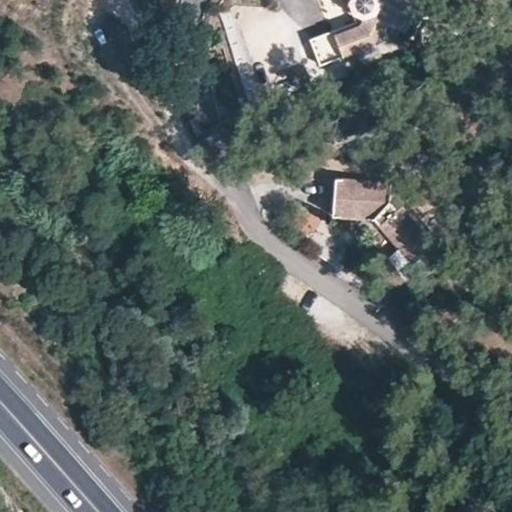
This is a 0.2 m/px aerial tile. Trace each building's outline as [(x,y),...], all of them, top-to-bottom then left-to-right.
[(415,6),(412,0),(352,0),(350,6),(354,17),(362,20),(362,25),(336,35),(345,58),(399,38),(402,32),(409,34),(417,16),(411,14),(415,6)] [(362,25),(362,20),(310,40),(320,68),(345,58),(336,35),(362,25)] [(297,90),(311,84),(305,68),(290,75),(297,90)] [(359,213),(373,214),(400,244),(414,262),(438,243),(404,203),(399,206),(391,197),(391,187),(392,176),(336,172),(334,212),(359,213)] [(399,206),(404,203),(391,187),(391,197),(399,206)] [(395,248),(389,253),(403,270),(414,262),(400,244),(395,248)]
